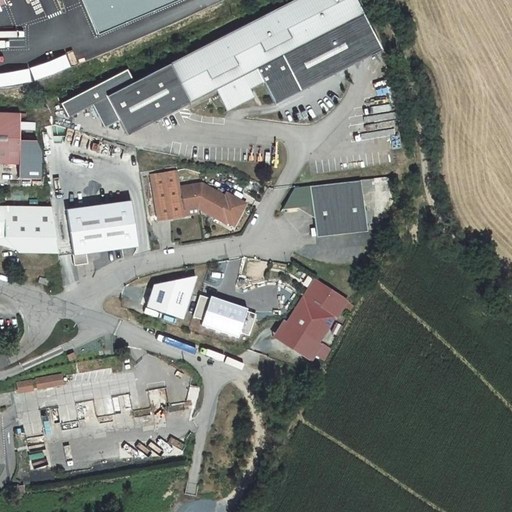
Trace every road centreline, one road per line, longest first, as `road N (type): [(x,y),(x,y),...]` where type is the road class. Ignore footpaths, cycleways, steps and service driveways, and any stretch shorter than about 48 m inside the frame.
road 1 (track): [(511,299),(453,242),(429,194),(418,117),(379,0)]
road 2 (residential): [(355,245),(247,245),(130,267),(59,309)]
road 3 (track): [(235,371),(259,420),(258,450),(219,511)]
